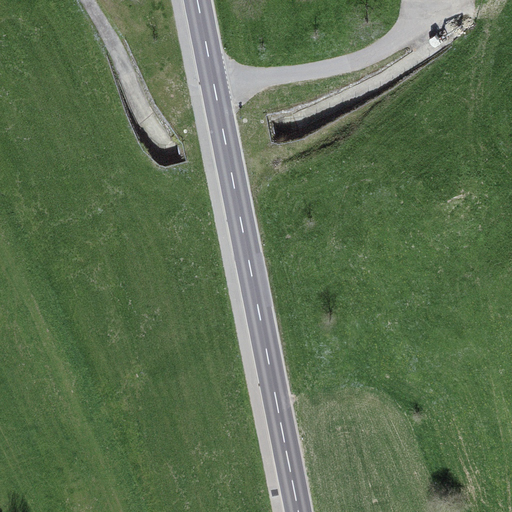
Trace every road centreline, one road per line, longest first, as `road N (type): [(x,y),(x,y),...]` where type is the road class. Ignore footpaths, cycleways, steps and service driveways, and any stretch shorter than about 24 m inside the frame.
road 1 (track): [(87,0),(136,113),(175,155),(192,161),(262,147),(378,87),(429,49),(440,10),(455,0)]
road 2 (secondary): [(298,511),(197,0)]
road 3 (track): [(440,10),(373,55),(214,89)]
